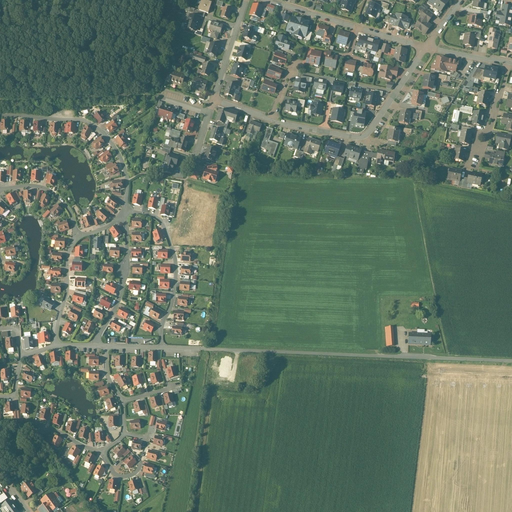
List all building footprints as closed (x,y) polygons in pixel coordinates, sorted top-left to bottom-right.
[(212,0),(200,0),(200,1),(202,1),(199,11),(208,14),(212,0)] [(343,0),(340,10),(349,13),(352,4),(354,5),(356,0),(343,0)] [(446,0),(430,0),(428,4),(440,12),(448,1),(446,0)] [(483,0),(474,0),(473,8),(482,10),(483,0)] [(380,7),(371,3),(366,15),(375,19),(380,7)] [(263,8),(253,5),(250,16),(259,19),(260,17),(263,8)] [(511,7),(501,6),(499,15),(511,17),(511,7)] [(230,10),(224,8),(221,17),(227,19),(230,10)] [(426,10),(420,19),(420,20),(418,20),(417,23),(417,24),(415,28),(421,32),(422,31),(425,34),(431,26),(427,24),(429,20),(433,15),(426,10)] [(289,17),(282,14),(281,18),(280,21),(287,23),(289,17)] [(184,29),(196,32),(200,18),(187,15),(184,29)] [(407,18),(396,15),(395,16),(392,15),(391,18),(389,24),(392,25),(392,27),(403,31),(404,29),(407,30),(409,24),(410,21),(407,20),(407,18)] [(511,19),(511,17),(499,15),(497,25),(511,27),(511,19)] [(478,17),(470,16),(469,24),(472,24),(472,26),(478,27),(479,22),(481,22),(482,18),(478,17)] [(306,22),(296,19),(292,18),(293,18),(292,18),(289,27),(288,26),(286,32),(298,35),(297,37),(298,37),(298,36),(305,38),(307,32),(307,29),(306,29),(308,23),(305,22),(306,22)] [(222,26),(212,23),(209,30),(212,31),(212,33),(211,32),(211,33),(212,34),(211,38),(216,40),(219,33),(220,34),(222,26)] [(325,27),(323,27),(322,27),(319,26),(319,27),(318,26),(317,27),(316,29),(317,30),(317,31),(316,35),(317,34),(321,36),(321,37),(324,38),(325,38),(326,35),(328,29),(325,28),(325,27)] [(254,32),(245,29),(243,38),(251,41),(253,36),(253,35),(254,32)] [(495,31),(490,30),(488,35),(487,36),(489,36),(488,41),(483,40),(482,43),(482,44),(488,45),(488,48),(497,50),(499,36),(494,35),(495,31)] [(481,33),(472,31),(471,35),(475,36),(474,38),(480,39),(481,33)] [(349,35),(340,32),(336,43),(341,45),(341,43),(345,45),(346,45),(348,39),(349,35)] [(471,35),(465,34),(463,45),(468,46),(467,47),(472,48),(473,43),(474,43),(474,40),(474,38),(475,36),(471,35)] [(332,37),(326,35),(325,38),(324,38),(323,42),(330,44),(332,37)] [(290,44),(283,42),(284,38),(279,37),(278,40),(276,45),(276,47),(279,48),(278,48),(279,48),(282,49),(283,49),(288,50),(290,44)] [(379,43),(360,37),(357,47),(361,48),(359,51),(365,53),(366,50),(376,53),(377,50),(379,43)] [(219,46),(210,44),(209,49),(208,49),(207,54),(215,57),(219,46)] [(389,47),(382,45),(381,50),(381,51),(387,53),(389,47)] [(248,49),(240,47),(236,57),(241,59),(245,60),(248,49)] [(406,51),(396,49),(393,61),(404,63),(406,51)] [(320,53),(311,51),(310,57),(307,60),(306,64),(313,65),(314,63),(319,64),(320,57),(319,57),(320,53)] [(189,59),(204,63),(206,58),(191,53),(189,59)] [(281,56),(276,54),(275,54),(273,60),(277,61),(275,66),(279,67),(279,68),(280,68),(282,64),(284,65),(287,58),(281,56)] [(330,56),(326,56),(326,57),(324,67),(335,69),(337,58),(330,56)] [(449,61),(437,58),(436,63),(434,62),(433,66),(432,66),(431,70),(435,71),(436,70),(439,71),(439,72),(440,72),(444,72),(444,73),(446,73),(447,72),(453,73),(454,71),(455,69),(456,69),(456,66),(457,67),(458,63),(449,61)] [(355,63),(346,61),(344,72),(348,73),(348,72),(353,73),(354,73),(355,66),(355,63)] [(208,65),(204,64),(202,70),(200,75),(209,77),(212,67),(208,65)] [(244,68),(234,65),(230,76),(240,79),(242,76),(243,75),(242,75),(244,68)] [(374,67),(364,65),(364,68),(363,73),(367,74),(368,76),(370,77),(372,75),(374,67)] [(398,67),(390,66),(390,69),(393,69),(392,74),(396,75),(398,67)] [(390,69),(381,67),(379,78),(391,81),(392,74),(393,69),(390,69)] [(277,71),(270,68),(267,76),(272,78),(276,79),(279,80),(282,72),(277,71)] [(497,70),(485,68),(484,71),(483,78),(483,77),(490,79),(495,80),(497,70)] [(474,69),(466,80),(466,81),(469,82),(466,87),(469,88),(472,88),(474,79),(471,78),(477,69),(474,69)] [(484,71),(477,69),(471,78),(474,79),(483,81),(483,78),(484,71)] [(184,76),(173,72),(170,82),(181,86),(184,76)] [(434,78),(425,77),(423,88),(430,90),(431,86),(432,87),(434,78)] [(207,83),(194,79),(192,87),(201,90),(200,92),(203,93),(207,83)] [(251,81),(244,79),(242,85),(249,87),(251,81)] [(305,82),(295,80),(293,92),(303,94),(305,82)] [(326,82),(313,80),(311,89),(325,91),(326,82)] [(272,85),(264,82),(261,90),(267,92),(271,94),(271,93),(274,94),(277,87),(272,85)] [(333,83),(331,93),(342,95),(344,85),(333,83)] [(236,86),(228,84),(224,95),(232,97),(233,98),(233,95),(237,96),(239,89),(236,88),(236,86)] [(351,87),(349,97),(360,99),(362,89),(351,87)] [(378,95),(367,93),(365,106),(373,107),(374,103),(376,104),(378,95)] [(489,95),(479,93),(477,105),(486,107),(489,95)] [(423,95),(413,94),(411,105),(421,106),(423,95)] [(304,102),(286,99),(284,112),(296,114),(297,108),(303,109),(304,102)] [(313,104),(313,107),(311,106),(310,111),(312,111),(311,114),(320,116),(322,106),(320,105),(313,104)] [(164,107),(164,109),(161,108),(160,110),(158,117),(161,118),(160,119),(164,120),(168,108),(164,107)] [(171,109),(168,108),(164,120),(167,121),(168,120),(171,121),(173,115),(174,112),(171,111),(171,109)] [(333,108),(331,121),(342,123),(345,110),(333,108)] [(226,114),(219,112),(216,121),(218,122),(223,124),(225,121),(234,124),(237,114),(227,110),(226,114)] [(100,113),(99,113),(99,114),(98,112),(96,112),(94,113),(94,115),(95,116),(94,117),(99,124),(105,120),(103,116),(101,113),(100,113)] [(365,114),(355,112),(354,119),(352,119),(351,125),(356,126),(356,127),(361,128),(362,122),(364,122),(365,114)] [(410,114),(401,112),(398,123),(404,124),(408,125),(408,124),(406,124),(407,120),(408,120),(409,117),(413,118),(413,119),(417,120),(418,115),(415,114),(415,115),(410,114)] [(484,115),(474,113),(472,125),(482,127),(483,122),(482,121),(484,115)] [(511,116),(503,115),(501,124),(507,125),(506,130),(511,130),(511,116)] [(194,123),(186,121),(185,126),(183,131),(187,132),(191,133),(194,123)] [(28,123),(20,122),(20,126),(19,130),(20,130),(20,131),(21,131),(21,133),(25,134),(26,131),(27,131),(27,130),(28,130),(28,129),(27,129),(28,123)] [(113,123),(113,122),(112,122),(105,127),(110,133),(113,130),(114,131),(116,129),(116,128),(117,128),(116,127),(117,126),(117,124),(116,122),(115,122),(113,123)] [(261,126),(251,122),(247,132),(253,135),(254,133),(258,134),(261,126)] [(42,124),(34,123),(34,128),(33,128),(33,131),(34,131),(34,132),(35,132),(35,134),(39,135),(39,132),(41,133),(41,129),(42,129),(41,129),(42,124)] [(58,125),(51,125),(51,129),(50,128),(50,133),(50,134),(51,134),(52,134),(52,135),(53,136),(55,137),(56,136),(56,134),(58,134),(58,130),(58,125)] [(75,125),(67,125),(67,129),(66,132),(67,132),(67,133),(74,134),(75,125)] [(92,131),(85,128),(81,136),(82,136),(81,139),(85,141),(86,138),(88,139),(92,131)] [(268,128),(260,148),(266,151),(267,148),(271,149),(269,155),(270,156),(270,157),(271,157),(272,156),(273,157),(278,145),(273,143),(272,144),(268,143),(273,130),(268,128)] [(218,131),(213,129),(209,140),(214,141),(217,142),(216,144),(222,146),(224,140),(223,139),(225,134),(224,134),(225,133),(221,132),(218,131)] [(399,131),(390,129),(388,141),(395,143),(396,139),(397,139),(399,131)] [(253,135),(247,132),(246,134),(247,134),(245,138),(246,138),(256,142),(259,134),(258,134),(254,133),(253,135)] [(471,134),(461,132),(459,144),(469,146),(471,134)] [(511,137),(497,134),(495,143),(499,144),(499,149),(507,151),(508,146),(509,146),(511,137)] [(293,137),(288,135),(285,145),(289,147),(290,145),(297,148),(300,139),(299,139),(299,140),(293,138),(293,137)] [(121,136),(115,140),(120,147),(122,146),(123,148),(124,148),(126,147),(126,145),(125,144),(126,143),(126,142),(124,139),(121,136)] [(100,138),(93,144),(94,145),(92,146),(92,148),(94,149),(95,149),(96,149),(97,150),(98,149),(98,150),(101,147),(104,144),(100,138)] [(176,141),(172,139),(171,141),(169,142),(168,146),(168,147),(171,148),(177,150),(178,147),(179,143),(176,142),(176,141)] [(188,141),(181,139),(179,143),(178,147),(185,150),(188,141)] [(321,144),(308,139),(305,148),(306,148),(304,153),(309,155),(311,149),(318,151),(321,144)] [(332,144),(328,142),(324,153),(330,155),(331,153),(337,156),(340,148),(332,145),(332,144)] [(360,151),(348,146),(344,157),(357,161),(358,158),(360,151)] [(217,151),(208,149),(206,155),(205,155),(204,159),(206,160),(213,162),(217,151)] [(465,152),(457,150),(454,160),(463,162),(465,152)] [(394,154),(378,151),(378,155),(377,160),(376,164),(383,165),(384,161),(393,163),(394,154)] [(100,157),(101,158),(100,159),(99,161),(101,162),(102,163),(103,162),(104,163),(105,163),(109,160),(112,158),(107,152),(103,154),(100,157)] [(369,153),(363,152),(361,159),(361,160),(368,162),(368,158),(369,153)] [(496,155),(491,154),(489,165),(499,167),(501,157),(502,157),(503,153),(496,152),(496,155)] [(178,159),(169,155),(166,163),(174,166),(176,166),(178,159)] [(368,162),(361,160),(359,165),(358,168),(366,170),(368,162)] [(174,166),(166,163),(163,172),(168,174),(168,173),(171,174),(174,166)] [(115,165),(107,169),(108,170),(105,172),(107,175),(110,174),(110,175),(109,175),(110,175),(110,176),(111,175),(111,176),(114,174),(118,171),(115,165)] [(216,165),(207,166),(208,170),(207,171),(216,174),(216,170),(216,165)] [(455,170),(449,169),(447,180),(459,182),(460,180),(461,172),(454,171),(455,170)] [(19,170),(16,170),(15,170),(15,172),(13,172),(13,181),(20,181),(21,177),(21,173),(19,172),(19,171),(19,170)] [(207,171),(206,170),(203,179),(207,180),(206,181),(211,182),(211,181),(214,183),(217,174),(216,174),(207,171)] [(32,172),(31,181),(39,182),(40,173),(38,172),(38,171),(34,171),(34,172),(32,172)] [(191,178),(197,180),(199,174),(193,172),(191,178)] [(482,176),(469,173),(468,179),(467,183),(472,184),(480,186),(482,176)] [(50,175),(50,176),(49,176),(47,181),(46,184),(53,187),(55,182),(55,183),(56,179),(56,178),(50,176),(50,175)] [(468,179),(464,178),(463,181),(462,188),(471,190),(472,184),(467,183),(468,179)] [(121,181),(112,183),(112,184),(111,185),(110,186),(110,188),(112,189),(113,189),(113,190),(114,190),(114,191),(119,190),(119,189),(122,189),(121,181)] [(31,192),(24,192),(24,197),(23,197),(23,200),(24,200),(24,201),(25,201),(25,202),(26,202),(26,204),(30,204),(30,201),(31,201),(32,200),(32,196),(31,196),(31,192)] [(13,194),(6,197),(11,206),(18,202),(13,194)] [(45,195),(41,202),(42,203),(41,204),(41,206),(44,208),(46,207),(47,206),(48,207),(53,199),(45,195)] [(143,197),(135,195),(133,205),(140,207),(143,197)] [(118,203),(111,198),(107,203),(107,204),(107,205),(110,207),(114,209),(118,203)] [(158,200),(151,198),(149,208),(156,210),(158,200)] [(58,205),(52,211),(58,217),(64,211),(58,205)] [(171,207),(163,205),(161,215),(169,217),(171,207)] [(48,210),(42,216),(44,219),(50,213),(48,210)] [(108,217),(102,211),(101,212),(100,211),(98,211),(97,213),(97,214),(98,215),(97,216),(97,217),(100,220),(100,219),(104,222),(108,217)] [(89,218),(82,220),(82,221),(83,224),(84,224),(85,228),(92,226),(91,221),(89,218)] [(141,221),(132,220),(132,228),(136,228),(140,228),(141,228),(141,226),(142,227),(144,225),(144,223),(143,222),(141,222),(141,221)] [(60,224),(58,225),(58,227),(56,227),(57,231),(59,231),(60,231),(59,231),(59,232),(60,232),(61,232),(64,231),(68,230),(66,222),(60,224)] [(117,226),(109,231),(114,239),(117,238),(118,239),(122,237),(120,235),(122,234),(117,226)] [(161,232),(153,234),(155,242),(163,240),(161,232)] [(64,240),(55,240),(55,241),(54,245),(55,245),(55,247),(56,247),(56,248),(59,248),(59,247),(64,248),(64,240)] [(13,247),(5,250),(7,257),(11,256),(15,255),(14,255),(15,254),(15,253),(16,253),(15,249),(14,249),(14,248),(13,248),(13,247)] [(119,250),(110,249),(110,251),(109,250),(109,255),(110,255),(110,256),(111,257),(115,257),(119,257),(119,250)] [(142,251),(132,250),(132,259),(141,259),(142,251)] [(167,250),(159,250),(159,252),(157,252),(157,256),(159,256),(159,259),(167,259),(167,250)] [(61,255),(52,254),(52,256),(50,256),(50,260),(52,260),(52,262),(53,262),(57,263),(57,262),(61,262),(61,255)] [(186,254),(182,254),(181,261),(189,262),(190,260),(192,261),(192,257),(190,256),(190,255),(189,255),(190,254),(186,254)] [(73,262),(73,270),(82,271),(82,262),(73,262)] [(15,265),(6,263),(5,271),(15,273),(16,266),(16,265),(15,265)] [(113,266),(104,265),(104,267),(103,267),(102,271),(103,271),(103,273),(104,273),(108,274),(108,273),(112,274),(113,266)] [(170,274),(170,266),(160,265),(160,273),(170,274)] [(191,269),(182,268),(181,275),(185,276),(189,276),(190,276),(190,274),(190,270),(191,269)] [(85,280),(77,279),(76,287),(84,287),(85,280)] [(169,288),(170,280),(159,279),(159,287),(169,288)] [(131,280),(130,289),(139,291),(141,282),(131,280)] [(108,282),(104,290),(113,294),(117,287),(108,282)] [(182,283),(180,283),(180,290),(188,291),(189,290),(191,290),(191,286),(189,285),(189,284),(182,283)] [(62,285),(52,285),(52,293),(62,293),(62,285)] [(75,292),(72,300),(82,303),(85,295),(75,292)] [(165,303),(166,296),(155,295),(155,303),(165,303)] [(103,296),(100,304),(109,309),(113,301),(103,296)] [(187,299),(178,298),(178,305),(182,306),(185,307),(186,306),(187,305),(189,305),(189,301),(187,300),(187,299)] [(54,304),(46,299),(42,307),(50,312),(54,304)] [(16,307),(13,307),(13,309),(11,309),(12,318),(19,317),(19,313),(19,309),(18,309),(18,308),(16,309),(16,307)] [(101,312),(97,309),(93,316),(94,316),(94,317),(97,319),(97,318),(101,320),(105,313),(101,312)] [(129,313),(121,309),(118,315),(126,319),(126,318),(128,319),(130,315),(128,314),(129,313)] [(161,313),(153,309),(152,309),(152,310),(150,309),(148,313),(150,314),(149,315),(150,316),(153,318),(157,320),(161,313)] [(79,315),(71,310),(68,317),(72,319),(72,320),(75,321),(76,321),(79,315)] [(38,312),(38,322),(49,322),(49,312),(38,312)] [(183,313),(174,312),(174,319),(178,320),(182,321),(182,320),(183,320),(183,319),(184,319),(184,315),(183,314),(183,313)] [(117,323),(114,321),(111,328),(114,330),(114,331),(117,332),(118,332),(119,331),(120,331),(122,327),(121,327),(122,326),(117,323)] [(151,334),(155,326),(147,321),(143,329),(151,334)] [(73,327),(66,324),(62,333),(69,336),(73,327)] [(95,327),(88,324),(86,328),(85,327),(84,331),(84,332),(90,335),(95,327)] [(181,328),(173,327),(172,335),(176,335),(176,336),(180,336),(181,336),(181,334),(183,334),(184,330),(181,330),(181,328)] [(393,327),(386,327),(387,346),(394,346),(393,327)] [(48,333),(39,334),(40,345),(49,344),(48,333)] [(431,334),(409,334),(408,344),(431,345),(431,334)] [(33,339),(24,340),(25,350),(34,350),(33,339)] [(13,340),(6,341),(6,345),(6,349),(7,349),(7,350),(14,349),(13,340)] [(57,353),(50,355),(51,359),(50,359),(51,362),(51,363),(59,362),(57,353)] [(74,353),(66,353),(66,355),(66,359),(66,361),(74,361),(74,353)] [(156,354),(149,353),(149,358),(148,358),(148,361),(149,361),(149,362),(156,363),(156,354)] [(38,358),(35,360),(36,364),(37,367),(38,367),(38,368),(45,365),(42,357),(38,358)] [(97,358),(89,358),(89,365),(90,365),(90,366),(93,366),(94,365),(98,366),(98,358),(97,358)] [(123,358),(116,358),(116,362),(115,362),(115,366),(116,366),(116,367),(122,367),(123,367),(123,358)] [(140,359),(132,359),(132,363),(131,363),(131,367),(132,367),(139,368),(140,359)] [(221,359),(220,368),(211,367),(211,375),(220,375),(224,375),(225,371),(229,371),(229,369),(230,369),(231,360),(224,360),(224,359),(223,359),(222,359),(221,359)] [(174,368),(167,370),(169,378),(177,376),(174,368)] [(9,371),(1,371),(1,376),(1,379),(2,379),(2,380),(9,380),(9,371)] [(34,376),(26,372),(23,379),(27,381),(30,383),(30,382),(31,383),(32,381),(33,377),(34,376)] [(98,373),(89,372),(89,380),(90,380),(94,380),(98,380),(98,373)] [(158,374),(151,376),(152,380),(151,380),(152,384),(153,384),(153,385),(160,383),(158,374)] [(140,376),(133,378),(134,382),(133,382),(134,386),(135,386),(142,384),(140,376)] [(125,380),(123,377),(117,380),(121,388),(127,384),(127,383),(126,380),(125,380)] [(106,387),(98,390),(100,397),(101,396),(101,397),(105,396),(104,395),(109,394),(106,387)] [(31,391),(22,389),(21,397),(25,397),(25,398),(29,398),(30,398),(31,391)] [(171,394),(164,396),(165,400),(164,400),(165,404),(166,404),(166,405),(173,403),(171,394)] [(157,398),(150,400),(151,404),(152,408),(152,407),(153,408),(160,406),(157,398)] [(108,401),(106,402),(107,406),(108,409),(109,409),(109,410),(116,408),(115,406),(115,405),(113,399),(108,401)] [(141,402),(134,404),(135,409),(134,409),(135,412),(136,412),(136,413),(143,411),(141,402)] [(13,404),(5,404),(6,408),(5,408),(6,412),(6,413),(14,412),(14,411),(13,404)] [(30,407),(22,406),(21,414),(28,415),(29,415),(30,411),(29,411),(30,407)] [(49,412),(42,410),(42,411),(41,411),(40,414),(41,415),(40,419),(47,421),(49,413),(49,412)] [(62,418),(55,416),(54,416),(53,420),(54,420),(53,424),(60,426),(62,418)] [(117,418),(109,419),(109,422),(109,427),(110,427),(117,427),(117,418)] [(139,421),(130,422),(131,430),(140,429),(139,421)] [(166,424),(158,422),(156,429),(160,430),(163,431),(164,431),(166,424)] [(76,425),(69,423),(68,424),(68,423),(67,427),(67,428),(66,431),(73,433),(75,429),(76,425)] [(83,430),(81,429),(81,430),(80,433),(80,434),(79,438),(86,440),(89,431),(87,431),(88,429),(87,428),(85,428),(83,428),(83,430)] [(103,433),(96,434),(96,435),(95,435),(96,438),(96,443),(104,442),(103,433)] [(62,440),(55,437),(53,441),(51,444),(52,444),(51,445),(53,446),(52,446),(56,448),(58,448),(62,440)] [(163,439),(155,437),(153,444),(157,445),(157,446),(160,447),(160,446),(162,446),(164,439),(163,439)] [(142,443),(133,441),(131,449),(132,449),(136,450),(140,451),(142,443)] [(80,451),(73,447),(71,450),(69,454),(69,455),(75,459),(77,456),(80,451)] [(125,452),(120,447),(117,450),(117,449),(114,452),(115,452),(114,453),(115,454),(114,455),(117,458),(118,457),(119,458),(124,454),(125,452)] [(157,453),(149,451),(147,458),(151,459),(151,460),(154,461),(155,460),(157,453)] [(95,457),(89,454),(87,457),(85,460),(85,462),(91,465),(92,465),(95,457)] [(136,462),(130,457),(127,460),(124,462),(125,463),(124,463),(129,469),(136,462)] [(154,467),(145,464),(143,472),(146,472),(146,473),(149,474),(150,473),(152,474),(154,467)] [(105,470),(98,467),(96,471),(95,470),(94,473),(94,474),(94,475),(100,478),(101,476),(105,470)] [(117,482),(110,481),(109,485),(108,489),(109,489),(108,490),(116,491),(117,482)] [(136,481),(128,483),(130,487),(129,488),(130,491),(131,491),(131,492),(138,489),(136,481)] [(22,488),(25,491),(23,493),(28,499),(35,493),(37,492),(36,490),(32,486),(31,487),(28,483),(22,488)] [(39,488),(36,490),(37,492),(35,493),(38,497),(43,493),(39,488)] [(51,494),(41,501),(46,508),(40,511),(52,511),(60,506),(59,505),(55,500),(51,494)] [(17,511),(9,501),(2,506),(3,508),(6,511),(17,511)]
